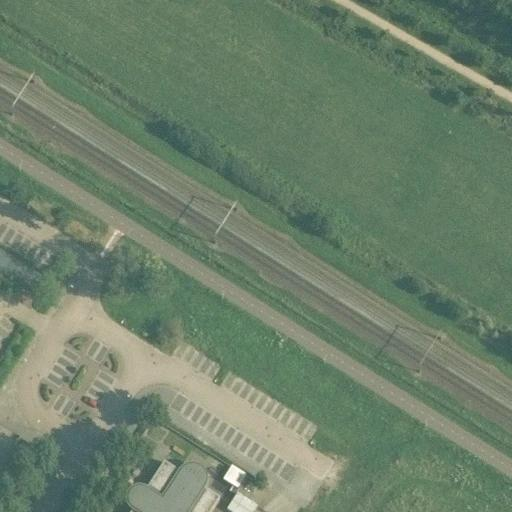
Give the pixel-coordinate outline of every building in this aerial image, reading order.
[(0,253),(0,272),(37,296),(46,282),(0,253)] [(0,471),(19,441),(0,428),(0,471)] [(211,511),(219,500),(204,490),(205,487),(206,485),(206,482),(206,480),(205,477),(204,475),(202,473),(201,471),(198,469),(196,468),(194,467),(191,467),(188,468),(187,468),(184,469),(182,471),(180,473),(179,474),(163,464),(146,491),(143,490),(141,489),(139,489),(136,489),(134,490),(132,491),(126,500),(126,502),(126,504),(127,506),(128,508),(129,510),(131,511),(211,511)] [(246,478),(233,469),(225,483),(238,491),(246,478)] [(255,511),(257,509),(238,496),(227,511),(255,511)]
